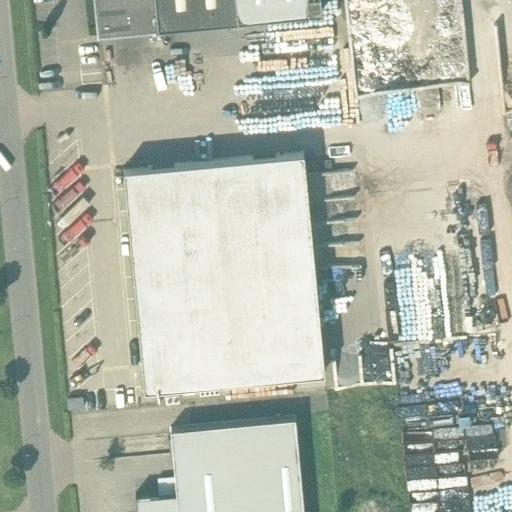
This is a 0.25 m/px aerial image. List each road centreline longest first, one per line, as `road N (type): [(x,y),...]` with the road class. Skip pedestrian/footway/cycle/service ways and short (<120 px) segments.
road 1 (unknown): [(82,125),(106,253),(147,304),(238,309),(322,293),(372,274),(455,199)]
road 2 (unclassified): [(0,32),(45,511)]
road 3 (unknown): [(82,125),(280,124),(317,133),(455,199)]
road 4 (unknown): [(480,0),(480,143),(455,199)]
road 5 (unknown): [(455,199),(486,313),(511,360)]
road 6 (unknown): [(69,0),(82,125)]
